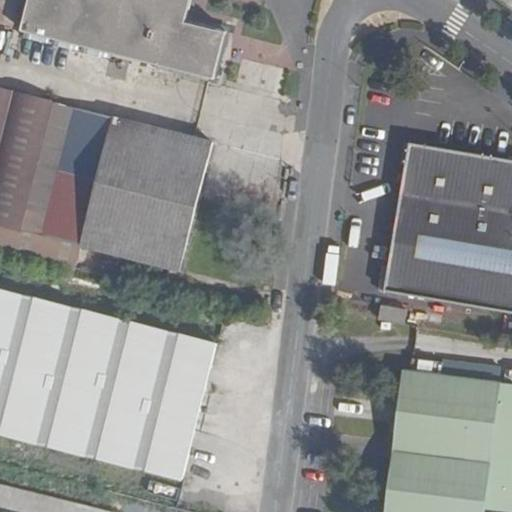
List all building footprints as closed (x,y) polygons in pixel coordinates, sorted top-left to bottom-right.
[(0,0),(0,22),(16,26),(23,0),(29,0),(22,30),(215,78),(227,32),(186,22),(192,0),(0,0)] [(53,102),(0,88),(0,225),(20,231),(53,102)] [(213,142),(76,107),(43,236),(181,271),(213,142)] [(385,292),(506,312),(511,312),(511,160),(410,143),(385,292)] [(0,432),(184,479),(217,344),(0,289),(0,432)] [(376,316),(402,322),(405,307),(379,302),(376,316)] [(486,511),(487,509),(511,511),(511,383),(405,370),(386,511),(486,511)] [(101,511),(0,486),(0,511),(101,511)]
